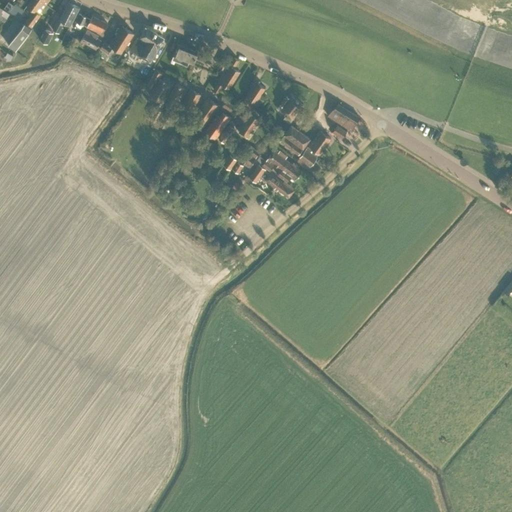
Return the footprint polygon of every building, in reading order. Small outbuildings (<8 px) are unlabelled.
[(49,0),(30,0),(27,5),(34,11),(9,45),(16,50),(32,28),(31,27),(41,15),(39,13),(49,0)] [(10,10),(15,4),(12,1),(12,2),(10,2),(8,5),(9,6),(7,8),(10,10)] [(80,7),(69,2),(60,20),(58,19),(53,29),(59,32),(64,22),(70,25),(80,7)] [(0,7),(0,19),(5,22),(10,13),(0,7)] [(107,23),(92,16),(91,19),(80,13),(75,21),(84,26),(84,25),(102,34),(107,23)] [(113,37),(108,45),(104,43),(100,48),(108,54),(112,48),(121,53),(134,33),(122,26),(114,38),(113,37)] [(97,38),(98,35),(87,29),(82,27),(76,37),(81,40),(96,49),(101,40),(97,38)] [(164,37),(146,27),(132,51),(150,62),(164,37)] [(54,33),(46,29),(40,40),(48,44),(54,33)] [(198,52),(178,44),(174,55),(172,60),(188,66),(189,62),(193,64),(198,52)] [(234,67),(239,60),(234,57),(230,65),(231,65),(220,83),(218,82),(214,89),(218,92),(223,85),(229,89),(240,71),(234,67)] [(220,67),(225,69),(229,60),(225,58),(220,67)] [(170,84),(159,78),(162,73),(156,70),(147,85),(153,89),(150,95),(163,103),(171,90),(168,88),(170,84)] [(247,98),(243,103),(249,106),(251,104),(253,101),(255,103),(265,88),(256,81),(246,97),(247,98)] [(187,89),(176,83),(167,99),(178,105),(187,89)] [(181,105),(194,112),(201,99),(199,98),(201,94),(190,88),(181,105)] [(303,105),(292,96),(290,98),(287,95),(278,108),(281,110),(280,111),(286,115),(284,119),(289,123),(303,105)] [(202,115),(197,121),(204,126),(219,105),(208,98),(198,112),(202,115)] [(234,106),(226,100),(223,106),(231,111),(234,106)] [(360,117),(338,104),(329,114),(350,129),(360,117)] [(151,119),(158,124),(165,113),(157,108),(151,119)] [(205,131),(215,139),(231,117),(223,111),(219,116),(217,115),(205,131)] [(167,128),(173,117),(165,113),(158,124),(167,128)] [(261,120),(252,114),(239,132),(248,139),(261,120)] [(230,135),(234,128),(229,124),(224,131),(230,135)] [(294,142),(292,140),(299,130),(292,125),(280,141),(290,148),(294,142)] [(333,132),(343,138),(347,131),(337,125),(333,132)] [(294,142),(290,148),(298,154),(310,139),(299,130),(292,140),(294,142)] [(320,131),(308,146),(307,146),(300,157),(311,165),(331,138),(320,131)] [(275,165),(281,170),(288,161),(274,150),(267,159),(266,160),(263,164),(270,170),(275,165)] [(250,154),(246,152),(241,160),(244,162),(243,164),(250,168),(257,155),(252,152),(250,154)] [(263,164),(266,160),(260,155),(257,159),(263,164)] [(225,165),(232,170),(238,161),(231,157),(225,165)] [(244,165),(238,161),(232,170),(238,174),(244,165)] [(278,175),(284,180),(287,182),(291,177),(295,180),(302,171),(288,161),(281,170),(278,175)] [(287,182),(284,180),(283,182),(270,173),(268,175),(264,171),(265,169),(259,165),(250,177),(256,181),(260,175),(265,179),(265,180),(289,197),(295,189),(287,182)] [(210,204),(216,193),(205,187),(199,198),(210,204)]
